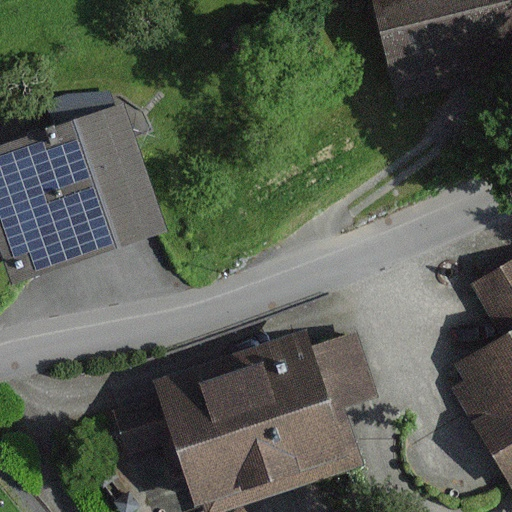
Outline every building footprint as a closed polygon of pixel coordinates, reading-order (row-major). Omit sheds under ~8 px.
[(511,0),(373,0),(397,101),(511,72),(511,0)] [(256,24),(229,28),(235,71),(263,67),(256,24)] [(169,233),(125,105),(112,109),(106,92),(65,97),(52,114),(57,128),(0,147),(0,249),(13,286),(169,233)] [(511,260),(467,288),(498,340),(455,366),(464,381),(452,389),(511,488),(511,260)] [(125,456),(159,445),(172,483),(185,479),(195,509),(204,506),(206,511),(223,511),(365,466),(346,410),(379,399),(357,332),(311,347),(306,330),(153,380),(159,397),(111,413),(125,456)]
